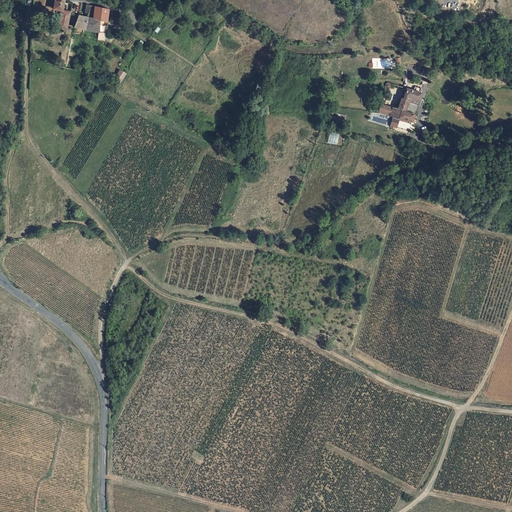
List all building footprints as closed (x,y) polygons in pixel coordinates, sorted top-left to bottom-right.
[(53,0),(52,8),(60,10),(60,11),(61,11),(63,0),(53,0)] [(85,16),(88,4),(85,4),(82,15),(76,14),(73,27),(83,29),(85,16)] [(91,17),(85,16),(83,29),(97,31),(98,32),(100,20),(105,21),(107,21),(108,13),(108,9),(93,6),(91,17)] [(65,29),(66,26),(68,13),(61,11),(57,27),(65,29)] [(66,26),(73,27),(76,14),(68,13),(66,26)] [(100,20),(98,32),(97,31),(97,32),(104,33),(106,25),(104,25),(105,21),(100,20)] [(121,82),(126,73),(120,69),(114,78),(121,82)] [(393,93),(395,86),(380,82),(377,91),(380,92),(381,90),(393,93)] [(395,97),(394,99),(401,101),(411,104),(414,93),(400,88),(397,98),(395,97)] [(401,101),(394,99),(391,108),(389,117),(392,118),(401,120),(405,121),(407,114),(397,111),(401,101)] [(391,108),(374,104),(372,113),(389,117),(391,108)] [(392,119),(385,118),(383,126),(390,127),(392,119)]
